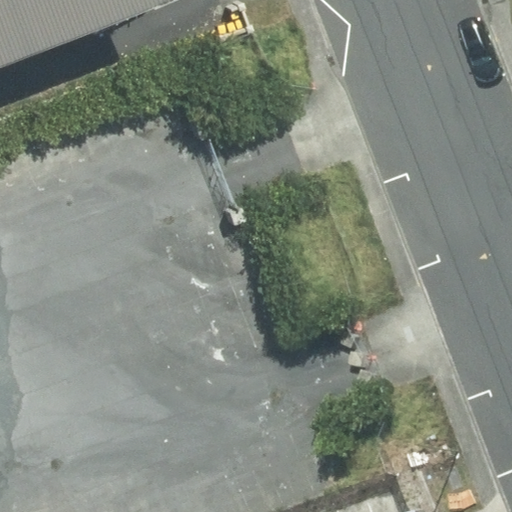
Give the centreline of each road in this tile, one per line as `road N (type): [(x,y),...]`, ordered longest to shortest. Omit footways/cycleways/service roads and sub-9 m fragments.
road 1 (unknown): [(510,316),(178,394),(0,448)]
road 2 (residential): [(511,318),(398,0)]
